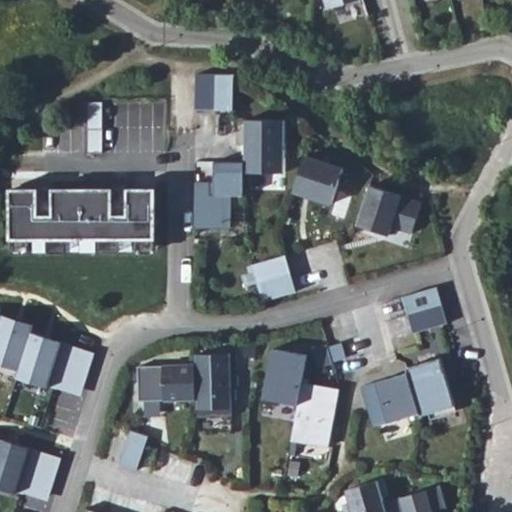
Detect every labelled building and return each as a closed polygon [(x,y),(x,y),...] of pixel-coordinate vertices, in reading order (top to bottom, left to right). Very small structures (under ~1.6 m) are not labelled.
[(325,0),(329,9),(356,0),(325,0)] [(196,109),(216,110),(216,74),(196,74),(196,109)] [(234,74),(216,74),(216,110),(234,110),(234,74)] [(103,102),(89,102),(89,153),(103,153),(103,102)] [(286,120),(246,120),(245,162),(245,172),(285,172),(286,120)] [(294,191),(332,204),(344,168),(306,156),(294,191)] [(195,223),(231,224),(232,187),(245,187),(245,172),(245,162),(216,161),(215,195),(210,195),(210,183),(196,183),(195,223)] [(423,203),(370,185),(358,224),(390,235),(393,226),(413,233),(423,203)] [(40,188),(11,188),(11,239),(12,239),(157,239),(158,239),(158,187),(130,187),(130,213),(115,214),(115,187),(54,187),(54,215),(40,215),(40,188)] [(252,265),(258,283),(292,273),(286,255),(252,265)] [(292,273),(258,283),(263,301),(297,292),(292,273)] [(438,287),(404,297),(409,315),(443,305),(438,287)] [(0,357),(21,365),(32,331),(35,322),(4,313),(2,321),(0,325),(0,357)] [(32,331),(21,365),(18,376),(48,386),(49,383),(62,344),(63,341),(32,331)] [(94,354),(62,344),(49,383),(82,394),(94,354)] [(342,344),(330,347),(334,361),(346,358),(342,344)] [(264,399),(298,405),(302,383),(308,355),(273,349),(264,399)] [(195,354),(196,364),(197,399),(197,417),(233,416),(231,353),(195,354)] [(421,413),(422,416),(456,406),(441,357),(408,367),(409,372),(421,413)] [(197,399),(196,364),(138,366),(140,401),(197,399)] [(409,372),(363,386),(375,427),(421,413),(409,372)] [(339,390),(302,383),(298,405),(292,440),(329,447),(339,390)] [(121,464),(139,470),(149,436),(131,430),(121,464)] [(0,436),(0,485),(17,491),(18,489),(31,448),(32,446),(0,436)] [(60,458),(31,448),(18,489),(48,498),(60,458)] [(379,480),(347,489),(353,511),(387,511),(385,501),(379,480)] [(386,500),(385,501),(387,511),(434,511),(448,506),(441,486),(386,502),(386,500)] [(125,511),(145,511),(148,501),(130,496),(125,511)] [(148,501),(145,511),(165,511),(167,507),(148,501)]
